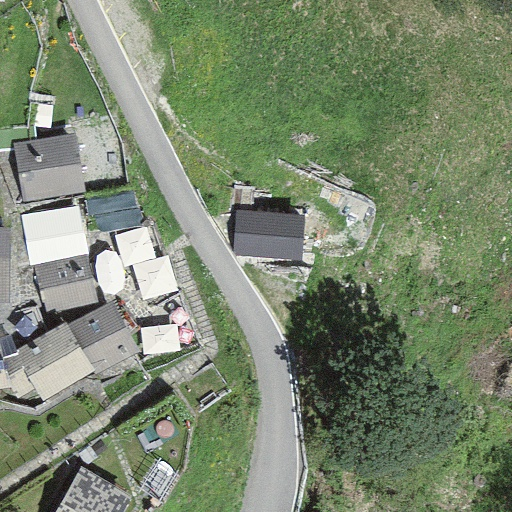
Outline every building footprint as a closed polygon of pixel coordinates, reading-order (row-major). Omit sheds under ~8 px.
[(75,134),(12,145),(22,200),(84,189),(75,134)] [(296,213),(236,212),(236,255),(296,257),(296,213)] [(8,226),(0,226),(0,301),(8,302),(8,226)] [(85,251),(31,264),(43,314),(97,302),(85,251)] [(139,350),(110,299),(66,324),(64,319),(13,348),(42,398),(88,372),(91,377),(139,350)] [(0,386),(9,385),(0,339),(0,386)] [(79,465),(53,511),(116,511),(128,491),(79,465)]
